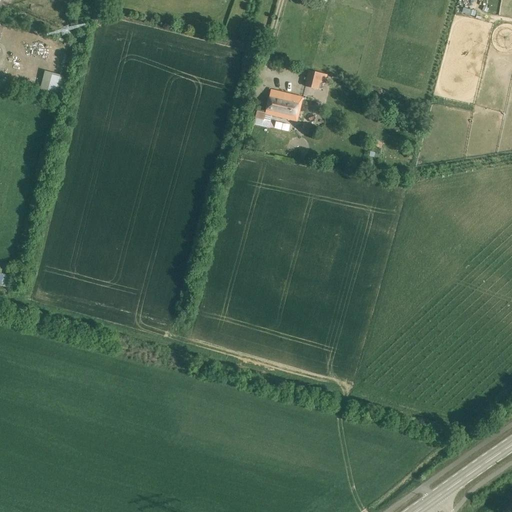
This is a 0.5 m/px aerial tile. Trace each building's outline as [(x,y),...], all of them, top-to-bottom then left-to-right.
[(15,62),(11,79),(36,85),(40,68),(15,62)] [(42,70),(36,87),(57,94),(63,76),(42,70)] [(322,74),(308,71),(304,86),(318,90),(322,74)] [(297,122),(301,107),(303,97),(271,90),(265,114),(256,112),(253,125),(265,128),(269,125),(272,116),(297,122)] [(0,284),(9,285),(11,273),(0,271),(0,284)]
